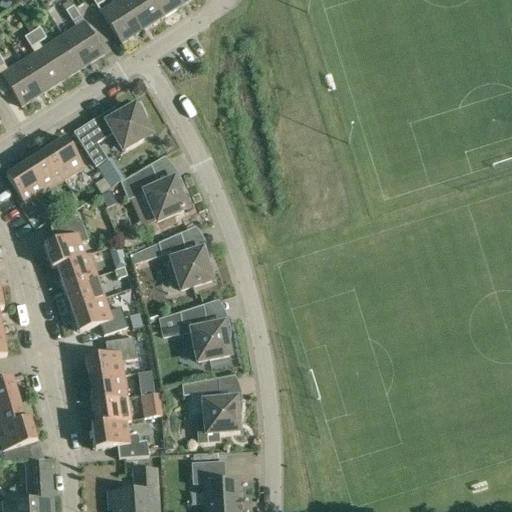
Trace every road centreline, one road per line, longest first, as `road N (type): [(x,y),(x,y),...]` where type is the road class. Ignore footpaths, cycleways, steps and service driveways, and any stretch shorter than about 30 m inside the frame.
road 1 (residential): [(275,511),(268,381),(249,295),(213,190),(143,58)]
road 2 (residential): [(72,511),(35,319),(0,231)]
road 3 (residential): [(0,149),(143,58)]
